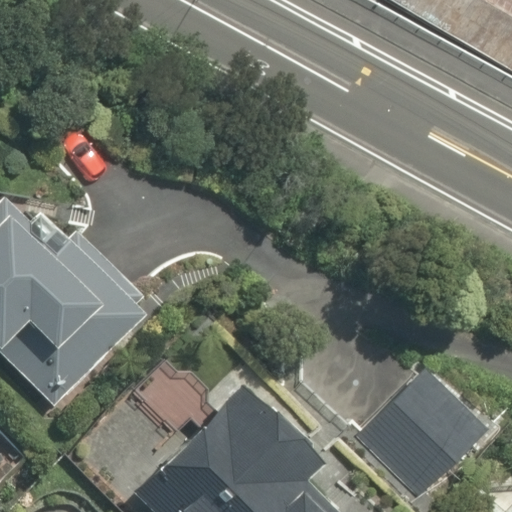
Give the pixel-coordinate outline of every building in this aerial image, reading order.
[(511,0),(382,0),(380,5),(511,77),(511,0)] [(0,172),(0,362),(51,412),(146,314),(0,173),(0,172)] [(481,427),(401,360),(349,423),(429,490),(481,427)] [(306,511),(273,477),(294,457),(221,381),(111,487),(134,511),(306,511)] [(511,511),(511,507),(464,470),(431,511),(511,511)]
